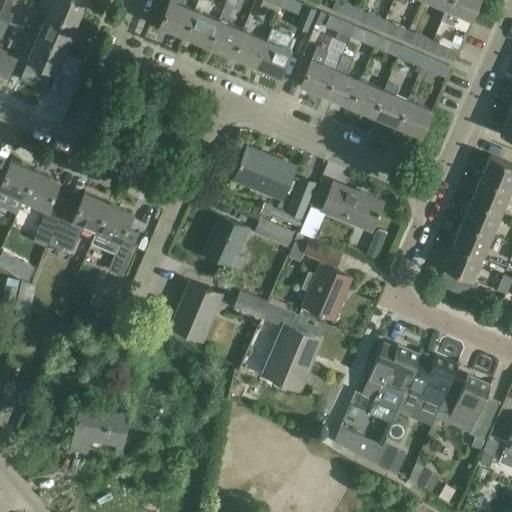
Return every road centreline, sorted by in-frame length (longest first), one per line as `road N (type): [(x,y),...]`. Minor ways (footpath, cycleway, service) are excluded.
road 1 (residential): [(433,198),(220,106)]
road 2 (residential): [(433,198),(511,19)]
road 3 (residential): [(388,302),(511,356)]
